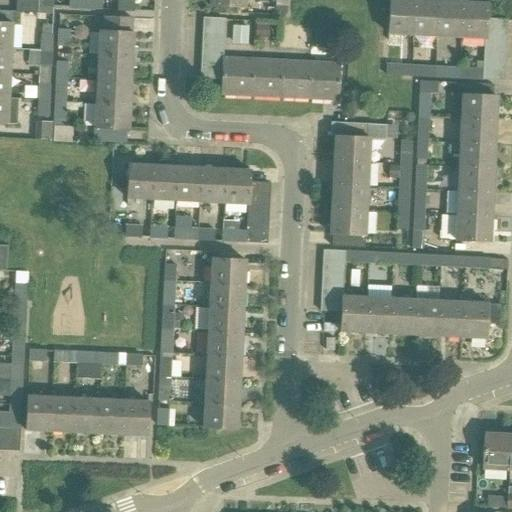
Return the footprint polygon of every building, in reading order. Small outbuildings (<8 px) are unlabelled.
[(15,0),(15,12),(15,13),(20,13),(34,14),(35,1),(15,0)] [(35,0),(35,1),(34,14),(53,15),(53,0),(35,0)] [(68,0),(68,9),(86,10),(86,0),(68,0)] [(86,0),(86,10),(101,10),(101,0),(86,0)] [(117,0),(117,11),(134,12),(134,0),(127,0),(117,0)] [(388,0),(386,34),(412,36),(413,0),(388,0)] [(413,0),(412,36),(437,37),(439,1),(423,0),(413,0)] [(439,1),(437,37),(461,38),(463,2),(439,1)] [(483,33),(484,21),(485,3),(463,2),(461,38),(483,39),(483,33)] [(0,51),(9,52),(10,24),(19,25),(20,13),(15,13),(15,12),(0,10),(0,51)] [(202,31),(222,32),(223,19),(203,18),(202,31)] [(96,57),(130,58),(131,35),(130,34),(131,20),(103,19),(103,33),(98,33),(96,57)] [(484,21),(483,33),(505,34),(505,22),(484,21)] [(43,25),(43,34),(52,35),(53,26),(43,25)] [(231,45),(247,46),(249,29),(232,28),(231,45)] [(57,29),(57,46),(68,47),(68,30),(57,29)] [(222,32),(202,31),(201,43),(222,44),(222,32)] [(505,34),(483,33),(483,39),(483,45),(504,46),(505,34)] [(41,34),(40,53),(51,54),(52,35),(43,34),(41,34)] [(482,56),(503,58),(504,46),(483,45),(482,56)] [(0,51),(0,75),(8,76),(9,52),(0,51)] [(51,54),(40,53),(39,67),(51,68),(51,54)] [(201,67),(221,68),(221,56),(201,55),(201,67)] [(482,56),(481,68),(503,70),(503,58),(482,56)] [(130,58),(96,57),(95,79),(129,81),(130,58)] [(222,96),(251,97),(253,60),(223,59),(222,96)] [(251,97),(281,99),(283,61),(253,60),(251,97)] [(281,99),(310,100),(312,63),(283,61),(281,99)] [(56,62),(55,77),(66,78),(67,62),(56,62)] [(312,63),(310,100),(336,101),(337,64),(312,63)] [(386,75),(403,76),(404,65),(386,64),(386,75)] [(410,76),(427,77),(428,66),(410,65),(410,76)] [(434,77),(452,78),(452,67),(435,66),(434,77)] [(221,68),(201,67),(200,79),(220,80),(221,68)] [(458,78),(476,80),(476,69),(459,68),(458,78)] [(503,70),(481,68),(481,80),(502,81),(503,70)] [(66,78),(55,77),(54,95),(65,95),(66,78)] [(94,106),(128,107),(129,81),(95,79),(94,106)] [(38,83),(37,102),(49,103),(50,84),(38,83)] [(430,94),(419,94),(418,110),(429,111),(430,94)] [(460,95),(459,119),(494,121),(496,97),(460,95)] [(49,103),(37,102),(37,117),(48,117),(49,103)] [(94,130),(125,132),(126,132),(128,107),(94,106),(93,130),(94,130)] [(54,110),(53,127),(64,128),(65,111),(54,110)] [(428,135),(429,118),(418,117),(417,135),(428,135)] [(493,146),(494,121),(459,119),(458,144),(493,146)] [(331,163),(367,165),(368,138),(384,138),(385,125),(335,123),(331,123),(330,137),(333,137),(331,163)] [(125,132),(94,130),(93,142),(115,143),(115,144),(125,144),(125,132)] [(400,158),(411,158),(412,141),(401,140),(400,158)] [(427,159),(427,142),(417,142),(416,159),(427,159)] [(492,170),(493,146),(458,144),(457,168),(492,170)] [(330,187),(366,188),(367,165),(331,163),(330,187)] [(399,182),(410,183),(410,165),(400,165),(399,182)] [(125,200),(150,201),(151,167),(127,166),(125,200)] [(425,184),(426,167),(416,166),(415,183),(425,184)] [(150,201),(174,202),(176,168),(151,167),(150,201)] [(174,202),(200,204),(202,170),(176,168),(174,202)] [(491,194),(492,170),(457,168),(456,192),(491,194)] [(202,170),(200,204),(223,205),(225,171),(202,170)] [(246,206),(247,196),(247,184),(248,172),(225,171),(223,205),(246,206)] [(247,196),(267,197),(268,185),(248,184),(247,184),(247,196)] [(329,210),(365,212),(366,188),(330,187),(329,210)] [(398,206),(408,206),(409,189),(399,188),(398,206)] [(424,208),(425,191),(415,190),(414,208),(424,208)] [(490,219),(491,194),(456,192),(454,217),(490,219)] [(246,208),(267,209),(267,197),(247,196),(246,206),(246,208)] [(246,220),(266,221),(267,209),(246,208),(246,220)] [(329,210),(328,233),(332,233),(332,246),(363,247),(365,212),(329,210)] [(437,210),(439,231),(448,231),(446,210),(437,210)] [(397,230),(407,230),(408,213),(397,213),(397,230)] [(423,232),(424,215),(413,215),(413,232),(423,232)] [(490,219),(454,217),(453,241),(488,243),(490,219)] [(245,233),(266,234),(266,221),(246,220),(245,233)] [(124,237),(141,238),(141,227),(125,226),(124,237)] [(149,238),(166,239),(166,228),(150,227),(149,238)] [(173,239),(190,240),(190,229),(173,228),(173,239)] [(197,240),(214,241),(215,230),(198,229),(197,240)] [(220,241),(237,242),(238,231),(221,230),(220,241)] [(245,233),(245,242),(265,243),(266,234),(245,233)] [(322,263),(342,264),(343,252),(322,251),(322,263)] [(351,251),(350,262),(368,263),(369,252),(351,251)] [(375,253),(374,264),(392,264),(393,254),(375,253)] [(399,254),(399,265),(416,266),(417,255),(399,254)] [(197,255),(197,276),(205,277),(206,255),(197,255)] [(423,255),(422,266),(440,267),(441,256),(423,255)] [(447,267),(465,268),(465,257),(447,256),(447,267)] [(489,269),(491,269),(491,271),(504,271),(504,261),(490,261),(490,259),(472,258),(471,269),(489,269)] [(208,286),(243,288),(244,261),(210,260),(208,286)] [(321,275),(342,276),(342,264),(322,263),(321,275)] [(165,264),(164,281),(175,281),(176,265),(165,264)] [(321,287),(341,288),(342,276),(321,275),(321,287)] [(15,301),(26,301),(26,284),(15,284),(15,301)] [(207,310),(242,311),(243,288),(208,286),(207,310)] [(321,287),(320,299),(341,300),(341,296),(341,288),(321,287)] [(163,288),(162,305),(174,305),(175,289),(163,288)] [(341,300),(340,312),(339,332),(365,333),(367,298),(341,296),(341,300)] [(391,299),(367,298),(365,333),(389,334),(391,299)] [(319,311),(340,312),(341,300),(320,299),(319,311)] [(391,299),(389,334),(412,335),(414,300),(391,299)] [(412,335),(437,337),(439,301),(414,300),(412,335)] [(439,301),(437,337),(461,338),(462,302),(439,301)] [(462,302),(461,338),(484,339),(486,303),(462,302)] [(206,332),(241,334),(242,311),(207,310),(206,332)] [(162,311),(161,330),(172,331),(173,311),(162,311)] [(13,334),(24,334),(25,321),(14,320),(13,334)] [(200,348),(201,327),(191,327),(191,348),(200,348)] [(205,356),(239,358),(241,334),(206,332),(205,356)] [(24,334),(13,334),(12,349),(23,350),(24,334)] [(160,353),(171,353),(172,337),(161,336),(160,353)] [(28,361),(45,362),(46,350),(29,350),(28,361)] [(52,362),(70,363),(70,352),(53,351),(52,362)] [(77,363),(94,364),(94,353),(78,352),(77,363)] [(101,364),(117,365),(118,354),(101,353),(101,364)] [(124,365),(142,366),(142,355),(125,354),(124,365)] [(204,379),(238,381),(239,358),(205,356),(204,379)] [(160,360),(159,377),(170,378),(171,361),(160,360)] [(11,381),(22,381),(23,365),(12,364),(11,381)] [(238,381),(204,379),(203,404),(237,406),(238,381)] [(22,381),(11,381),(10,398),(21,398),(22,381)] [(158,384),(158,401),(169,402),(170,384),(158,384)] [(24,431),(49,433),(51,398),(26,397),(24,431)] [(51,398),(49,433),(73,434),(75,399),(51,398)] [(75,399),(73,434),(97,435),(99,400),(75,399)] [(123,402),(99,400),(97,435),(121,436),(123,402)] [(188,400),(188,420),(198,420),(199,401),(188,400)] [(123,402),(121,436),(145,437),(147,403),(123,402)] [(237,406),(203,404),(202,429),(236,430),(237,406)] [(10,405),(9,431),(19,431),(20,405),(10,405)] [(156,427),(167,427),(168,409),(157,408),(156,427)] [(19,431),(9,431),(6,430),(5,452),(18,453),(19,431)] [(484,472),(510,473),(511,436),(511,435),(487,434),(484,472)] [(486,508),(509,509),(509,497),(487,496),(486,508)]
